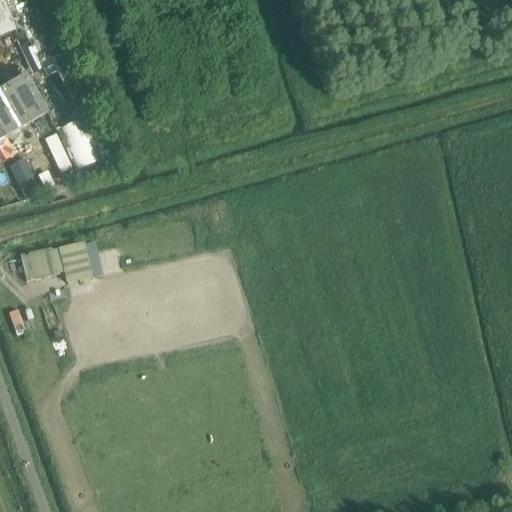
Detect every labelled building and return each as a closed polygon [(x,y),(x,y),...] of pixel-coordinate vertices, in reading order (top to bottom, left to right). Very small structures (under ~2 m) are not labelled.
[(5,0),(0,0),(0,40),(13,38),(5,0)] [(70,52),(51,62),(76,110),(64,128),(58,131),(76,173),(77,173),(80,180),(118,165),(70,52)] [(0,143),(4,142),(46,117),(24,81),(0,95),(0,143)] [(24,162),(9,170),(25,204),(40,197),(24,162)] [(90,280),(80,244),(20,261),(26,286),(63,276),(66,287),(90,280)]
